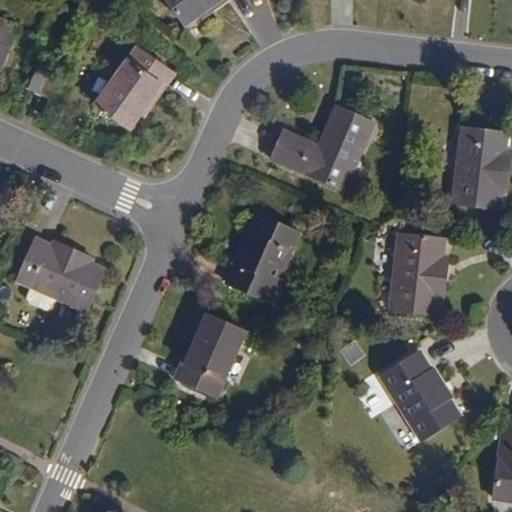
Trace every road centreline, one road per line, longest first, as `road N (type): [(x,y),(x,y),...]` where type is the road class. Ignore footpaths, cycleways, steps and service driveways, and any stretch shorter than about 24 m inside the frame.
road 1 (residential): [(511,63),(337,41),(272,57),(242,85),(179,219)]
road 2 (residential): [(179,219),(48,511)]
road 3 (residential): [(0,138),(179,219)]
